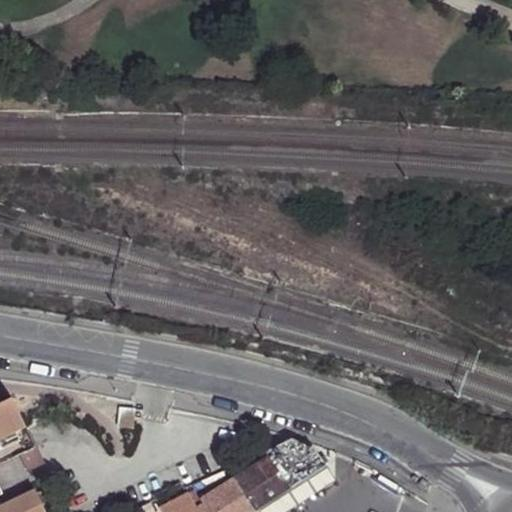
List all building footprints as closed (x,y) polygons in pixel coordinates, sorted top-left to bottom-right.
[(0,495),(4,493),(0,485),(0,464),(22,454),(29,470),(45,463),(14,400),(0,406),(0,495)] [(303,435),(265,453),(267,457),(277,472),(312,449),(303,435)] [(277,472),(244,494),(256,511),(258,511),(325,468),(312,449),(277,472)] [(267,457),(233,479),(244,494),(277,472),(267,457)] [(233,479),(201,500),(204,503),(209,511),(256,511),(244,494),(233,479)] [(46,511),(36,490),(4,506),(0,507),(0,511),(46,511)] [(195,491),(160,510),(161,511),(209,511),(204,503),(201,500),(195,491)]
